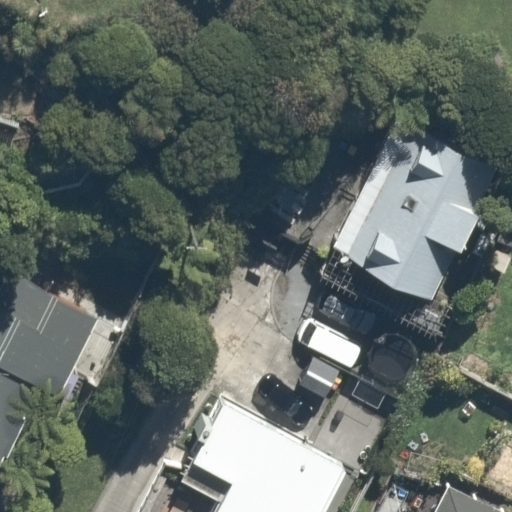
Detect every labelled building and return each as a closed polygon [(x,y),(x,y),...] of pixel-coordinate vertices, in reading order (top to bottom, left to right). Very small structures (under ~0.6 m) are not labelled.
[(320,243),(305,268),(419,336),(511,181),(397,113),(369,160),(321,241),(320,243)] [(321,241),(369,160),(321,132),(272,215),(320,243),(321,241)] [(0,394),(11,372),(44,387),(82,305),(3,268),(0,274),(0,394)] [(300,511),(333,450),(211,386),(174,458),(205,474),(185,511),(300,511)] [(383,416),(343,393),(319,435),(359,458),(383,416)] [(483,511),(488,501),(428,474),(410,511),(483,511)]
